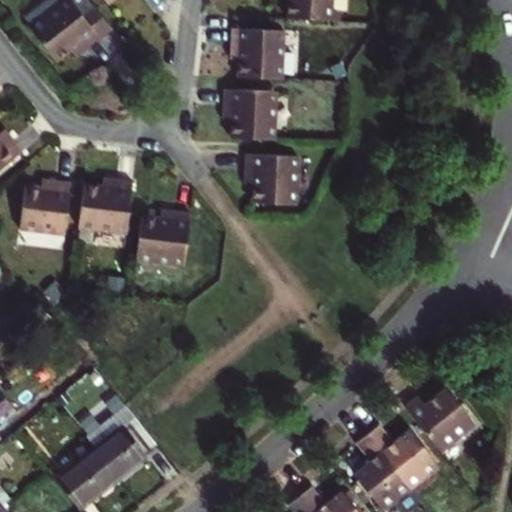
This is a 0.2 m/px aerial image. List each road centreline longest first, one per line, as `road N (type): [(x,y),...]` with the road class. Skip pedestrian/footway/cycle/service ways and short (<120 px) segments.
road 1 (residential): [(205,511),(367,373),(470,250)]
road 2 (residential): [(0,49),(54,119),(136,131),(175,103),(191,0)]
road 3 (residential): [(470,250),(504,178),(511,127)]
